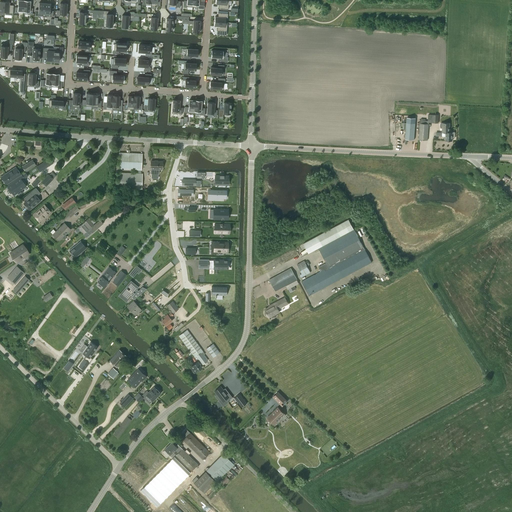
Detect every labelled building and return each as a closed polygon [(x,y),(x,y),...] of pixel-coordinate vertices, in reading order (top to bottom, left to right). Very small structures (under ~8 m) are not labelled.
[(15,7),(14,13),(17,13),(18,11),(23,11),(24,1),(23,1),(23,0),(19,0),(20,0),(18,0),(18,7),(15,7)] [(192,0),(192,7),(198,7),(198,9),(204,9),(204,2),(199,1),(198,0),(192,0)] [(223,0),(216,0),(216,5),(219,5),(218,9),(220,9),(227,9),(228,9),(229,0),(227,0),(223,0)] [(23,11),(23,14),(32,14),(33,8),(30,8),(30,1),(24,1),(23,11)] [(4,12),(4,14),(13,15),(13,5),(10,5),(10,2),(5,2),(4,12)] [(45,3),(44,16),(53,17),(53,11),(50,10),(51,2),(47,2),(47,3),(45,3)] [(35,9),(35,16),(44,16),(45,3),(39,3),(38,10),(35,9)] [(56,10),(56,16),(59,16),(59,14),(66,15),(67,4),(60,3),(59,10),(56,10)] [(215,17),(215,22),(225,22),(226,18),(227,18),(228,13),(218,13),(218,17),(215,17)] [(215,22),(214,27),(217,27),(216,34),(226,35),(227,22),(225,22),(215,22)] [(78,41),(78,48),(85,49),(85,52),(91,52),(91,42),(78,41)] [(113,50),(112,54),(119,54),(119,51),(126,51),(127,44),(114,43),(114,50),(113,50)] [(1,44),(0,55),(0,56),(7,57),(8,50),(12,51),(12,44),(1,44)] [(15,45),(14,59),(21,59),(22,52),(25,52),(25,46),(15,45)] [(29,45),(28,52),(32,52),(32,59),(39,60),(40,46),(29,45)] [(139,45),(138,52),(145,53),(145,56),(148,56),(147,58),(159,59),(159,55),(151,54),(152,46),(139,45)] [(53,48),(52,61),(58,62),(59,55),(62,55),(63,47),(59,47),(59,49),(53,48)] [(43,48),(42,57),(46,58),(46,61),(52,61),(53,48),(43,48)] [(184,55),(184,59),(190,59),(190,56),(197,56),(198,49),(186,48),(185,55),(184,55)] [(212,50),(211,57),(218,58),(218,61),(224,61),(225,57),(225,51),(212,50)] [(76,55),(76,62),(83,63),(83,66),(89,66),(89,63),(88,63),(88,56),(76,55)] [(112,65),(112,68),(118,68),(118,65),(125,66),(126,58),(113,58),(113,65),(112,65)] [(138,59),(137,66),(144,66),(144,71),(150,71),(150,67),(149,67),(150,60),(138,59)] [(182,69),(182,74),(188,74),(188,70),(195,71),(196,63),(184,63),(183,70),(182,69)] [(210,67),(210,75),(223,75),(224,65),(218,65),(218,68),(210,67)] [(8,70),(7,76),(17,77),(21,77),(21,80),(24,80),(25,74),(22,73),(22,70),(8,70)] [(76,72),(76,79),(82,80),(82,81),(85,81),(85,80),(88,80),(88,73),(89,73),(90,70),(83,70),(83,73),(76,72)] [(109,70),(109,75),(110,75),(110,82),(123,83),(123,76),(116,75),(116,71),(109,70)] [(29,73),(28,86),(35,87),(35,88),(38,88),(38,81),(35,81),(36,73),(29,73)] [(43,80),(42,86),(45,86),(45,85),(51,86),(52,86),(52,74),(46,73),(46,80),(43,80)] [(51,86),(51,87),(58,87),(58,88),(61,89),(61,81),(58,81),(59,74),(52,74),(52,86),(51,86)] [(136,78),(136,82),(137,82),(137,84),(149,84),(150,77),(151,78),(151,74),(145,74),(145,77),(137,76),(137,78),(136,78)] [(183,77),(182,80),(185,80),(184,87),(195,88),(196,81),(189,80),(189,77),(183,77)] [(210,82),(210,89),(223,90),(224,83),(225,83),(225,79),(218,78),(218,82),(210,82)] [(69,100),(69,106),(79,107),(80,93),(73,93),(72,100),(69,100)] [(83,100),(82,106),(91,106),(92,93),(86,93),(86,100),(83,100)] [(92,93),(91,106),(101,107),(101,101),(98,101),(99,94),(92,93)] [(112,106),(112,109),(118,109),(118,110),(121,110),(122,103),(119,103),(119,100),(119,96),(118,96),(118,95),(114,94),(114,96),(113,96),(112,106)] [(103,102),(103,109),(106,109),(106,106),(112,106),(113,96),(107,95),(107,96),(106,102),(103,102)] [(124,102),(124,110),(127,110),(127,109),(133,109),(134,96),(133,96),(132,96),(133,95),(129,95),(129,96),(128,96),(127,103),(124,102)] [(134,96),(133,109),(142,110),(142,104),(139,103),(140,96),(133,96),(134,96)] [(144,105),(144,111),(154,112),(155,99),(148,98),(147,105),(144,105)] [(49,100),(48,107),(63,108),(62,110),(66,110),(66,104),(63,104),(63,101),(49,100)] [(173,100),(172,113),(182,114),(182,108),(179,107),(180,100),(173,100)] [(185,107),(185,113),(194,114),(195,100),(189,100),(188,107),(185,107)] [(195,100),(194,114),(200,114),(200,115),(204,115),(205,108),(201,108),(201,101),(200,101),(200,100),(196,100),(195,100)] [(207,102),(207,114),(214,115),(213,116),(217,116),(217,110),(214,110),(215,103),(207,102)] [(219,109),(219,116),(223,117),(223,113),(230,114),(231,103),(224,102),(223,110),(219,109)] [(407,123),(406,139),(415,140),(416,123),(407,123)] [(419,123),(418,140),(427,140),(428,124),(419,123)] [(444,136),(444,138),(444,139),(445,139),(445,140),(452,141),(452,132),(451,132),(452,130),(451,129),(449,129),(446,129),(446,130),(444,130),(444,132),(445,132),(445,134),(444,134),(444,136)] [(141,170),(142,153),(119,152),(118,169),(141,170)] [(49,158),(42,163),(46,168),(53,163),(49,158)] [(36,165),(32,159),(22,167),(25,172),(36,165)] [(159,174),(159,169),(162,169),(162,167),(163,167),(163,164),(162,164),(162,162),(151,161),(150,169),(151,169),(151,173),(159,174)] [(6,184),(21,174),(15,166),(0,176),(6,184)] [(141,189),(142,173),(118,172),(117,188),(141,189)] [(46,186),(53,179),(48,175),(42,182),(43,184),(46,186)] [(215,175),(215,184),(228,185),(228,178),(228,176),(225,176),(224,176),(224,175),(223,175),(223,176),(219,176),(219,175),(219,176),(215,175)] [(19,177),(7,186),(14,195),(26,186),(21,179),(23,178),(22,176),(20,177),(19,177)] [(37,178),(31,184),(35,187),(41,181),(37,178)] [(27,201),(24,203),(30,210),(40,201),(35,195),(37,193),(34,190),(30,194),(30,193),(24,198),(27,201)] [(216,190),(216,197),(221,197),(221,200),(227,200),(227,198),(231,198),(231,191),(216,190)] [(72,197),(62,205),(66,210),(76,202),(72,197)] [(51,212),(44,205),(33,214),(39,222),(51,212)] [(211,210),(211,218),(225,219),(225,210),(211,210)] [(53,220),(56,224),(56,223),(63,218),(60,215),(53,220)] [(94,225),(88,218),(77,228),(83,234),(89,230),(94,225)] [(348,219),(302,243),(308,253),(353,229),(348,219)] [(53,234),(59,241),(71,230),(64,223),(53,234)] [(215,224),(215,233),(229,233),(229,224),(215,224)] [(320,271),(302,281),(309,296),(340,278),(371,262),(353,230),(318,249),(326,263),(318,267),(320,271)] [(80,241),(74,247),(73,246),(73,247),(69,250),(72,254),(71,254),(72,255),(73,254),(75,257),(86,248),(80,241)] [(211,243),(211,251),(217,251),(217,252),(223,252),(227,252),(227,242),(223,242),(217,242),(217,243),(211,243)] [(15,250),(10,253),(12,256),(13,257),(13,258),(14,260),(16,262),(22,259),(21,258),(23,258),(28,254),(26,250),(25,249),(22,245),(17,248),(17,249),(15,250)] [(126,249),(122,246),(117,253),(120,256),(126,249)] [(199,260),(199,268),(208,268),(208,265),(213,265),(213,268),(223,268),(223,269),(223,268),(228,268),(228,260),(199,260)] [(304,260),(297,264),(302,273),(300,274),(301,277),(311,272),(304,260)] [(136,266),(133,270),(138,274),(142,270),(136,266)] [(17,267),(8,277),(15,283),(24,273),(17,267)] [(105,287),(116,273),(109,267),(97,281),(105,287)] [(291,268),(269,279),(275,291),(297,279),(291,268)] [(126,275),(121,271),(112,282),(118,286),(126,275)] [(229,279),(229,271),(194,271),(194,279),(229,279)] [(25,276),(13,290),(17,293),(29,280),(25,276)] [(131,282),(126,288),(121,294),(128,299),(131,295),(133,296),(132,297),(134,299),(146,289),(146,288),(144,290),(142,287),(137,292),(135,290),(137,287),(131,282)] [(214,287),(214,297),(219,297),(231,297),(231,287),(214,287)] [(281,300),(264,308),(265,310),(265,311),(265,312),(265,313),(265,314),(266,314),(267,315),(268,315),(269,317),(273,315),(273,316),(274,316),(275,316),(276,316),(276,315),(276,314),(276,313),(278,312),(277,309),(284,305),(281,300)] [(127,306),(134,315),(141,309),(134,301),(127,306)] [(173,313),(178,309),(172,301),(167,305),(173,313)] [(167,314),(164,317),(165,318),(162,320),(166,325),(172,321),(170,318),(173,315),(171,312),(168,315),(167,314)] [(184,325),(181,322),(173,329),(176,332),(184,325)] [(202,352),(203,352),(187,330),(179,336),(194,356),(191,358),(194,361),(198,358),(199,360),(198,361),(197,361),(189,367),(194,373),(202,367),(199,363),(200,363),(202,365),(208,360),(202,352)] [(84,359),(79,366),(84,370),(92,359),(89,357),(97,347),(90,343),(83,353),(87,356),(84,359)] [(213,344),(206,349),(212,357),(219,352),(213,344)] [(119,349),(109,360),(117,367),(127,356),(119,349)] [(72,364),(68,361),(64,368),(68,371),(72,364)] [(128,380),(130,383),(133,385),(135,387),(139,383),(141,381),(142,381),(146,377),(142,374),(137,370),(131,376),(128,380)] [(146,390),(141,396),(143,398),(146,395),(153,401),(161,392),(159,391),(159,390),(157,388),(156,388),(154,386),(148,392),(146,390)] [(232,398),(228,391),(226,393),(221,386),(215,391),(217,395),(215,396),(219,400),(219,401),(221,399),(223,402),(226,399),(227,401),(232,398)] [(277,392),(272,397),(280,404),(285,399),(277,392)] [(128,394),(120,403),(120,404),(124,407),(128,403),(132,398),(128,394)] [(247,403),(239,394),(234,398),(242,407),(247,403)] [(107,412),(103,408),(93,416),(98,421),(107,412)] [(274,424),(284,415),(278,409),(268,418),(274,424)] [(129,415),(127,417),(113,434),(118,438),(131,420),(133,418),(129,415)] [(183,440),(199,456),(202,460),(210,452),(190,433),(183,440)] [(190,472),(198,464),(182,448),(177,452),(175,450),(177,448),(171,442),(164,449),(170,455),(172,454),(174,456),(190,472)] [(206,471),(211,476),(217,481),(233,466),(227,460),(222,455),(206,471)] [(194,483),(204,493),(215,481),(205,471),(194,483)]
